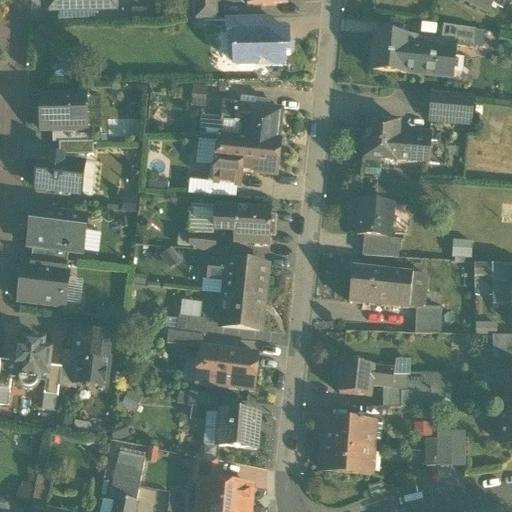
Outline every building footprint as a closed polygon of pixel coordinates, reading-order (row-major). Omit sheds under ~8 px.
[(94,9),(100,9),(100,0),(48,0),(49,10),(57,10),(94,9)] [(113,8),(113,0),(100,0),(100,9),(113,8)] [(216,20),(215,0),(194,0),(195,20),(216,20)] [(459,0),(487,15),(494,0),(459,0)] [(94,9),(57,10),(58,24),(94,23),(94,9)] [(226,19),(226,33),(240,32),(240,31),(262,30),(262,18),(226,19)] [(442,45),(472,49),(474,30),(445,26),(442,45)] [(267,63),(272,68),(281,68),(285,63),(285,55),(289,55),(293,51),(293,44),(289,40),(288,33),(285,29),(262,30),(240,31),(240,32),(241,45),(238,48),(236,48),(233,51),(233,64),(236,67),(256,67),(259,63),(259,62),(267,61),(267,63)] [(404,73),(451,78),(454,52),(407,48),(408,39),(376,35),(375,42),(372,42),(371,50),(374,51),(372,72),(404,75),(404,73)] [(65,61),(51,68),(58,82),(72,74),(65,61)] [(192,87),(191,108),(205,108),(206,87),(192,87)] [(431,121),(454,123),(455,112),(469,114),(471,99),(433,95),(431,121)] [(39,99),(40,131),(52,131),(75,130),(86,130),(85,98),(39,99)] [(223,104),(222,123),(242,125),(241,139),(279,143),(282,110),(268,109),(269,102),(256,101),(255,108),(223,104)] [(469,124),(469,114),(455,112),(454,123),(469,124)] [(364,160),(396,162),(399,139),(400,123),(367,120),(364,160)] [(220,137),(241,139),(242,125),(222,123),(220,137)] [(52,144),(59,144),(75,143),(75,136),(75,130),(52,131),(52,144)] [(217,167),(220,137),(197,137),(195,165),(210,167),(217,167)] [(279,143),(241,139),(220,137),(217,167),(210,167),(208,183),(238,186),(240,172),(275,176),(279,143)] [(428,141),(399,139),(396,162),(426,165),(428,141)] [(88,143),(75,143),(59,144),(59,157),(63,157),(89,156),(93,156),(93,143),(88,143)] [(63,157),(63,158),(62,162),(83,165),(84,160),(89,156),(63,157)] [(35,190),(80,195),(83,165),(62,162),(63,158),(50,157),(49,161),(39,159),(35,190)] [(96,166),(83,165),(80,195),(92,197),(96,166)] [(238,186),(208,183),(189,181),(187,196),(237,198),(238,186)] [(168,183),(147,182),(147,191),(168,192),(168,183)] [(123,197),(121,212),(137,214),(139,198),(123,197)] [(386,239),(389,239),(393,206),(359,202),(356,236),(365,237),(386,239)] [(213,228),(214,208),(190,206),(189,236),(194,236),(213,238),(213,228)] [(213,228),(233,229),(234,209),(214,208),(213,228)] [(272,211),(234,209),(233,229),(233,243),(270,245),(272,211)] [(68,251),(77,252),(79,239),(84,234),(84,233),(86,220),(38,214),(31,220),(28,246),(32,247),(68,251)] [(84,234),(82,253),(99,255),(101,235),(84,233),(84,234)] [(194,236),(189,236),(177,235),(177,249),(193,250),(194,236)] [(193,250),(215,252),(216,238),(213,238),(194,236),(193,250)] [(363,257),(385,258),(386,239),(365,237),(363,257)] [(385,258),(396,259),(397,240),(389,239),(386,239),(385,258)] [(453,240),(452,258),(470,260),(471,242),(453,240)] [(68,251),(32,247),(31,259),(66,263),(68,251)] [(171,249),(159,258),(169,270),(181,261),(171,249)] [(29,271),(65,275),(66,263),(31,259),(29,271)] [(226,282),(225,295),(263,299),(266,267),(210,261),(210,264),(208,264),(208,267),(210,267),(208,281),(226,282)] [(473,278),(492,277),(491,265),(473,264),(473,278)] [(492,277),(492,286),(510,285),(510,284),(511,284),(511,266),(491,265),(492,277)] [(349,303),(408,310),(411,275),(353,269),(349,303)] [(19,303),(63,308),(64,304),(67,280),(67,276),(65,275),(29,271),(23,270),(19,303)] [(427,277),(411,275),(408,310),(414,309),(424,310),(427,277)] [(67,280),(64,304),(80,306),(83,282),(67,280)] [(201,293),(225,295),(226,282),(208,281),(202,280),(201,293)] [(492,306),(511,306),(510,285),(492,286),(492,306)] [(259,332),(263,299),(225,295),(221,328),(259,332)] [(181,303),(180,318),(200,320),(202,305),(181,303)] [(414,335),(438,335),(439,310),(424,310),(414,309),(414,335)] [(178,320),(176,334),(203,337),(204,337),(206,321),(200,320),(180,318),(178,317),(178,320)] [(176,334),(178,320),(166,319),(164,332),(167,333),(176,334)] [(492,337),(496,337),(496,325),(474,324),(475,336),(492,337)] [(202,349),(203,337),(176,334),(167,333),(166,345),(186,347),(201,349),(202,349)] [(76,385),(105,389),(108,360),(106,359),(109,338),(93,336),(88,340),(76,339),(75,354),(74,359),(78,359),(75,385),(76,385)] [(491,353),(508,354),(509,337),(496,337),(492,337),(491,353)] [(11,379),(19,379),(19,384),(21,387),(24,390),(28,391),(32,390),(35,388),(38,385),(38,382),(45,383),(46,383),(48,367),(50,351),(42,350),(43,342),(23,340),(22,348),(14,347),(12,363),(10,378),(11,379)] [(182,383),(197,384),(201,349),(186,347),(182,383)] [(197,384),(253,391),(257,355),(202,349),(201,349),(197,384)] [(63,353),(61,369),(59,388),(76,390),(76,385),(75,385),(78,359),(74,359),(75,354),(63,353)] [(392,375),(409,375),(410,360),(394,360),(393,370),(392,375)] [(0,391),(9,393),(11,379),(10,378),(12,363),(0,361),(0,391)] [(339,394),(370,398),(371,388),(374,368),(342,364),(339,394)] [(57,399),(59,388),(61,369),(48,367),(46,383),(45,383),(43,397),(57,399)] [(382,389),(390,390),(392,375),(393,370),(374,368),(371,388),(382,389)] [(400,393),(430,393),(445,393),(444,375),(409,375),(392,375),(390,390),(400,391),(400,393)] [(497,409),(500,409),(511,408),(511,376),(497,376),(497,409)] [(383,409),(400,409),(400,393),(400,391),(390,390),(382,389),(382,409),(383,409)] [(0,406),(8,408),(9,393),(0,391),(0,406)] [(127,393),(122,406),(135,412),(141,400),(127,393)] [(400,409),(430,409),(430,393),(400,393),(400,409)] [(444,409),(445,393),(430,393),(430,409),(444,409)] [(192,408),(214,410),(216,398),(190,394),(188,407),(192,408)] [(57,399),(43,397),(42,412),(56,413),(57,399)] [(216,398),(214,410),(214,413),(220,414),(220,413),(235,414),(237,401),(216,398)] [(209,422),(214,413),(214,410),(192,408),(190,420),(205,422),(209,422)] [(511,408),(500,409),(500,446),(511,445),(511,408)] [(370,426),(381,427),(383,409),(382,409),(350,409),(349,422),(370,424),(370,426)] [(203,447),(217,448),(220,414),(214,413),(209,422),(205,422),(203,447)] [(217,448),(256,451),(257,431),(255,431),(257,418),(259,418),(259,416),(235,414),(220,413),(220,414),(217,448)] [(72,418),(56,415),(54,431),(70,434),(72,418)] [(324,445),(324,447),(368,450),(370,426),(370,424),(349,422),(326,421),(325,435),(328,436),(327,446),(324,445)] [(91,426),(75,423),(73,434),(88,437),(91,426)] [(414,425),(415,438),(431,438),(430,424),(414,425)] [(125,426),(112,432),(110,441),(119,443),(130,438),(125,426)] [(436,433),(436,441),(450,441),(451,468),(463,467),(463,434),(436,433)] [(424,468),(436,468),(436,441),(424,441),(424,454),(424,468)] [(450,441),(436,441),(436,468),(451,468),(450,441)] [(366,476),(368,450),(324,447),(324,449),(327,449),(326,458),(323,458),(322,473),(366,476)] [(158,450),(148,449),(145,465),(155,467),(158,450)] [(120,455),(113,485),(139,490),(145,460),(120,455)] [(199,484),(215,486),(217,462),(195,458),(191,484),(199,485),(199,484)] [(33,491),(50,495),(53,479),(36,476),(34,487),(33,491)] [(14,504),(29,507),(33,491),(34,487),(21,484),(20,490),(18,489),(14,504)] [(250,511),(252,489),(215,486),(199,484),(199,485),(196,511),(250,511)] [(136,505),(139,490),(113,485),(110,501),(116,503),(117,501),(136,505)] [(28,511),(45,511),(50,495),(33,491),(29,507),(28,511)] [(100,511),(114,511),(116,503),(110,501),(103,500),(100,511)] [(116,503),(114,511),(134,511),(136,505),(117,501),(116,503)]
